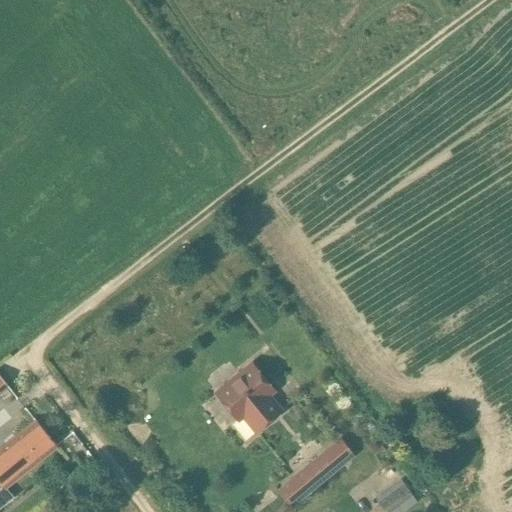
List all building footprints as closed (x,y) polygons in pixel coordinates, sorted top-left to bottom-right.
[(255,434),(284,410),(272,395),(277,391),(252,360),(214,392),(239,422),(243,419),(255,434)] [(0,479),(5,486),(0,489),(0,511),(17,496),(8,486),(57,447),(37,421),(0,450),(0,479)] [(383,438),(376,443),(379,447),(380,447),(383,451),(388,447),(386,443),(383,438)] [(341,465),(328,450),(313,462),(326,478),(341,465)] [(388,511),(403,511),(421,501),(405,478),(378,496),(388,511)]
